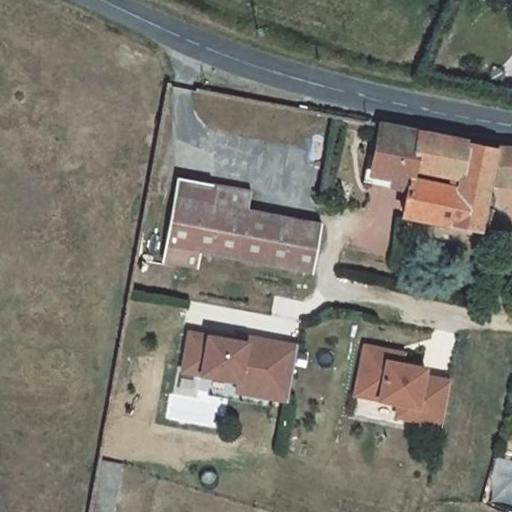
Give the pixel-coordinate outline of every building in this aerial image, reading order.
[(494,193),(495,183),(502,147),(388,133),(379,186),(410,192),(407,217),(491,232),(498,194),(494,193)] [(511,147),(502,147),(495,183),(511,186),(511,147)] [(238,189),(173,179),(162,246),(228,257),(238,189)] [(309,271),(318,221),(244,208),(245,190),(238,189),(228,257),(309,271)] [(241,348),(181,336),(173,379),(232,389),(230,401),(278,408),(290,348),(242,340),(241,348)] [(401,355),(358,349),(350,401),(392,409),(391,420),(433,429),(444,384),(421,379),(421,370),(400,366),(401,355)] [(115,511),(122,464),(103,461),(95,511),(115,511)]
